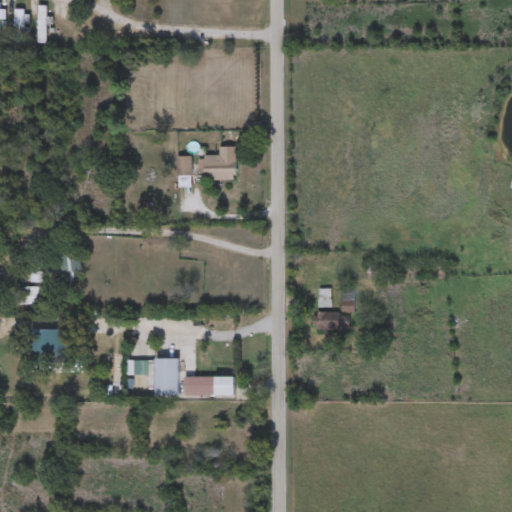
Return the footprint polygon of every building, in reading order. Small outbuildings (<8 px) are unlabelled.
[(146,0),(146,8),(129,8),(129,0),(146,0)] [(38,8),(47,8),(47,44),(38,44),(38,8)] [(15,10),(25,10),(25,44),(15,44),(15,10)] [(205,154),(219,154),(219,147),(236,147),(236,181),(205,181),(205,154)] [(40,288),(41,306),(15,307),(15,288),(40,288)] [(315,330),(315,314),(342,314),(342,330),(315,330)] [(30,331),(74,331),(75,364),(31,365),(30,331)] [(178,359),(178,397),(156,397),(156,359),(178,359)] [(235,378),(235,397),(184,397),(184,378),(235,378)]
